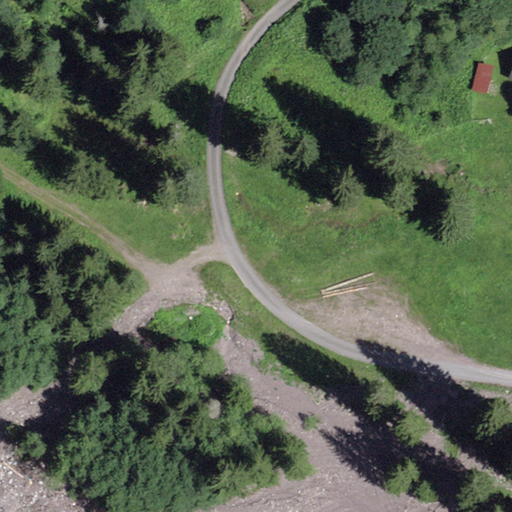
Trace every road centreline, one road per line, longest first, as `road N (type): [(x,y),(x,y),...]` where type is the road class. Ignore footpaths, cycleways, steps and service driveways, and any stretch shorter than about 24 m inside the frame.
road 1 (track): [(232,248),(260,291),(316,337),(355,354),(511,380)]
road 2 (track): [(293,0),(263,26),(220,97),(215,178),(232,248)]
road 3 (track): [(232,248),(163,275),(64,206),(0,179)]
road 4 (track): [(0,412),(39,402),(61,384),(163,275)]
